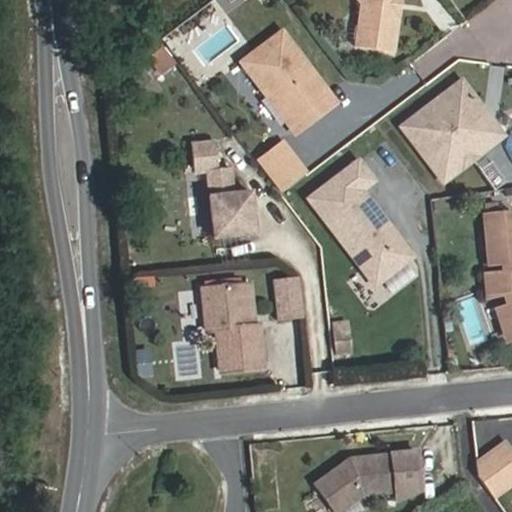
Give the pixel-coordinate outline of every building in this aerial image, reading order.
[(355,0),(361,6),(355,51),(393,55),(396,22),(391,14),(391,5),(397,0),(355,0)] [(396,22),(400,0),(397,0),(391,5),(391,14),(396,22)] [(327,94),(279,31),(238,62),(286,124),(327,94)] [(466,100),(456,86),(400,129),(436,177),(448,178),(485,149),(455,109),(466,100)] [(286,124),(293,133),(333,103),(327,94),(286,124)] [(485,149),(499,138),(469,98),(466,100),(455,109),(485,149)] [(302,172),(279,140),(253,158),(278,191),(302,172)] [(218,172),(216,146),(190,147),(193,176),(207,175),(213,241),(255,238),(250,197),(232,197),(231,172),(218,172)] [(372,185),(356,164),(322,190),(336,209),(321,220),(370,290),(408,262),(397,245),(392,248),(385,239),(390,236),(359,194),(372,185)] [(322,190),(307,201),(321,220),(336,209),(322,190)] [(493,235),(490,217),(462,223),(475,275),(490,273),(491,278),(473,282),(479,308),(495,302),(499,310),(495,312),(509,344),(511,343),(511,272),(506,247),(496,249),(493,235)] [(506,247),(504,233),(493,235),(496,249),(506,247)] [(397,245),(390,236),(385,239),(392,248),(397,245)] [(305,316),(305,274),(277,274),(276,315),(305,316)] [(246,329),(242,288),(201,291),(204,333),(215,333),(219,373),(261,371),(257,328),(253,328),(246,329)] [(253,328),(249,288),(242,288),(246,329),(253,328)] [(502,348),(509,344),(495,312),(487,315),(502,348)] [(346,360),(344,335),(329,336),(330,361),(346,360)] [(511,444),(507,436),(469,458),(491,496),(511,483),(511,444)] [(345,466),(343,463),(307,489),(323,511),(339,511),(358,499),(390,496),(388,460),(356,462),(353,466),(345,466)]
